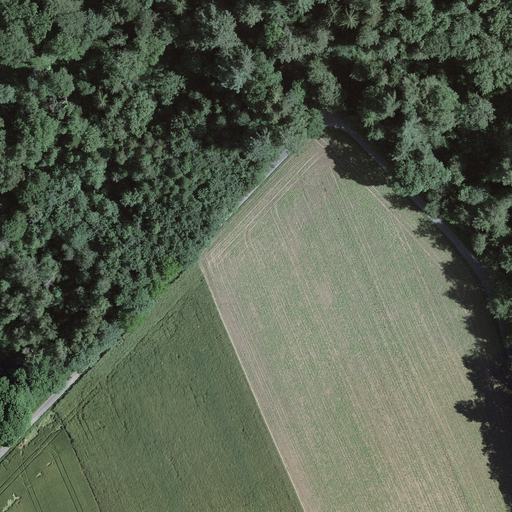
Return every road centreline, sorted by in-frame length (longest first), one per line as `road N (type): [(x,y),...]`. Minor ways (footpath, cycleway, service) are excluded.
road 1 (unclassified): [(511,363),(493,296),(458,243),(209,0)]
road 2 (track): [(0,458),(328,111)]
